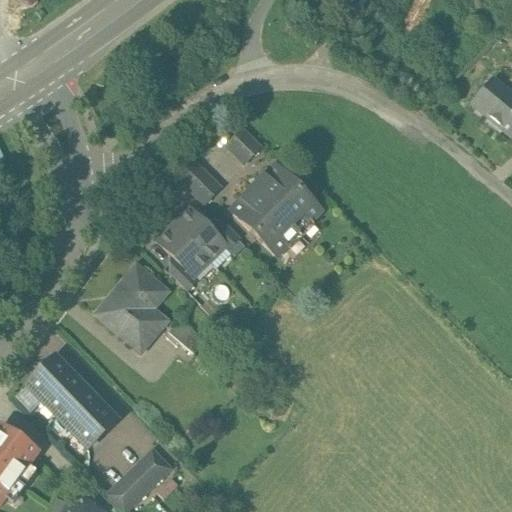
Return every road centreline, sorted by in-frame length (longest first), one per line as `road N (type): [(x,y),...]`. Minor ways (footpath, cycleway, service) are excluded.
road 1 (residential): [(72,176),(147,148),(215,95),(297,73),(383,102),(511,199)]
road 2 (residential): [(72,176),(68,250),(0,356)]
road 3 (secondary): [(18,78),(121,0)]
